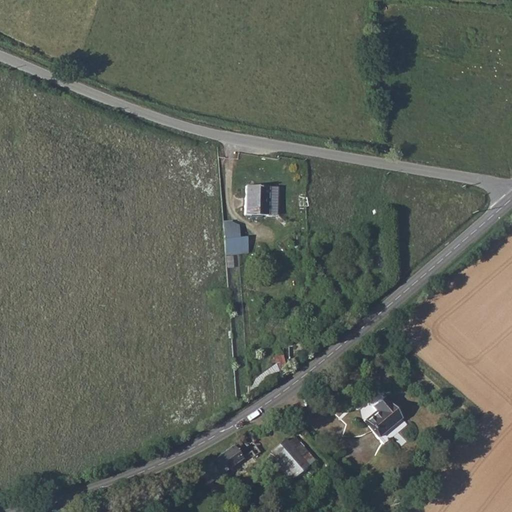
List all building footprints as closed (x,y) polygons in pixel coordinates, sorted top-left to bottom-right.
[(249,215),(282,216),(282,189),(249,189),(249,215)] [(239,236),(239,221),(225,221),(224,254),(248,254),(248,236),(239,236)] [(380,442),(402,424),(379,395),(368,404),(372,410),(361,420),(380,442)] [(253,440),(245,431),(208,461),(205,458),(192,465),(206,483),(248,451),(251,454),(256,449),(251,442),(253,440)] [(312,458),(290,434),(285,439),(283,437),(268,449),(273,455),(268,460),(284,481),(296,471),(300,475),(307,470),(304,465),(312,458)]
